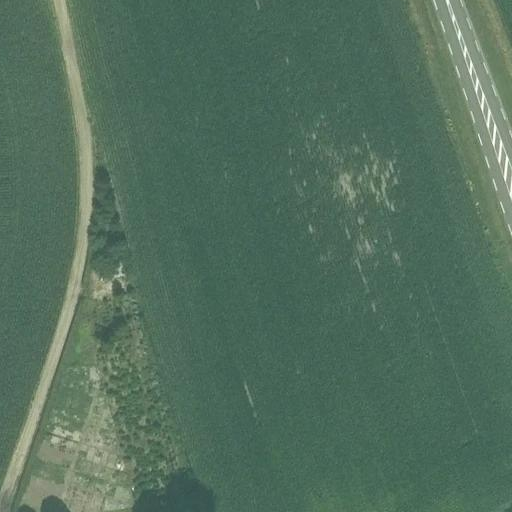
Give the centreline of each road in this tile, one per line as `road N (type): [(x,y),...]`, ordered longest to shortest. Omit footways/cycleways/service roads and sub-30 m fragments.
road 1 (track): [(3,511),(67,318),(87,218),(88,157),(59,0)]
road 2 (primary): [(511,181),(448,0)]
